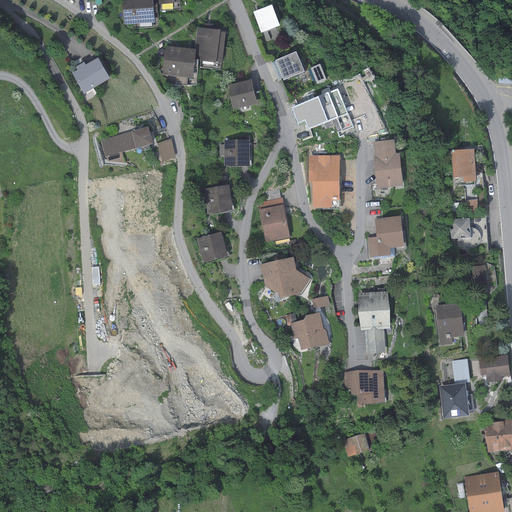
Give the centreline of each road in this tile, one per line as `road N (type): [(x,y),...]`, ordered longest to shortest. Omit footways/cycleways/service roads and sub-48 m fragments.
road 1 (residential): [(288,132),(251,196),(242,252),(246,309),(274,364),(259,377),(246,373),(180,244),(180,152),(160,97),(136,60),(59,0)]
road 2 (residential): [(83,149),(94,373)]
road 3 (tertiary): [(482,95),(499,141),(511,269)]
road 4 (residential): [(0,3),(65,89),(80,117),(83,149)]
road 5 (residential): [(234,0),(288,132)]
road 6 (residential): [(288,132),(309,221),(342,260)]
road 7 (tertiary): [(379,0),(429,30),(482,95)]
road 8 (residential): [(342,260),(359,235),(360,137)]
